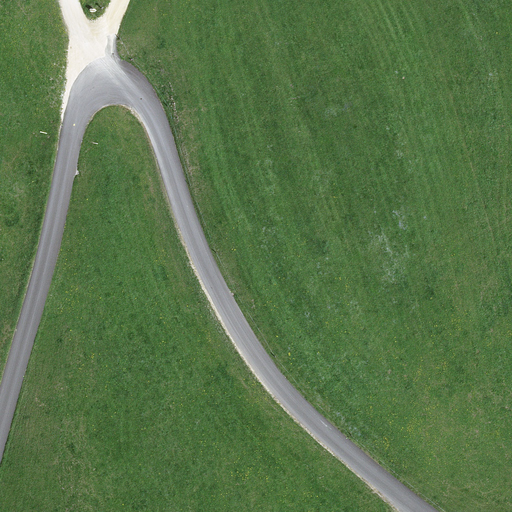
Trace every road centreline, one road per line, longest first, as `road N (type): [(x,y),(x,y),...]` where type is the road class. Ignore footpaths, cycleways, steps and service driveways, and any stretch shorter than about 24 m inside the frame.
road 1 (tertiary): [(423,511),(301,409),(256,356),(212,281),(150,109),(122,83),(101,82)]
road 2 (tertiary): [(101,82),(73,126),(0,422)]
